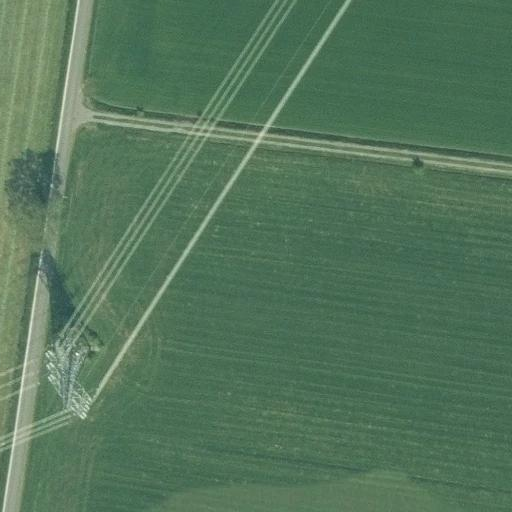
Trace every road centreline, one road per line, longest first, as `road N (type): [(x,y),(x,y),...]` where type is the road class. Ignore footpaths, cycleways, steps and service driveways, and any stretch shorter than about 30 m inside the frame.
road 1 (unclassified): [(8,511),(81,0)]
road 2 (track): [(65,113),(511,170)]
